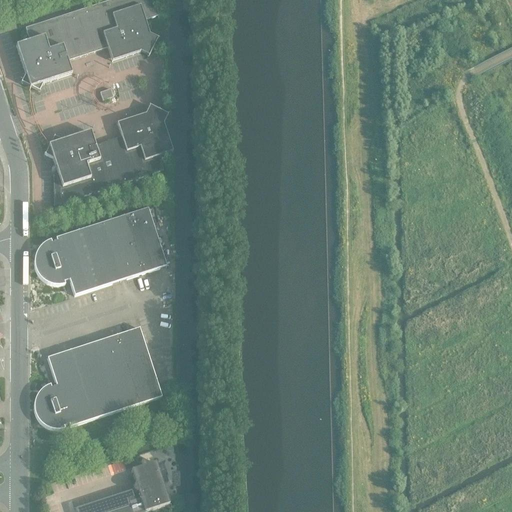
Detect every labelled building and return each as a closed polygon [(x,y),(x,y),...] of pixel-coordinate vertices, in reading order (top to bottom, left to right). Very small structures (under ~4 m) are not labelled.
[(116,0),(110,2),(125,46),(154,36),(153,33),(142,0),(116,0)] [(155,0),(142,0),(153,33),(165,30),(155,0)] [(110,2),(81,12),(95,55),(125,46),(110,2)] [(81,12),(51,21),(65,65),(95,55),(81,12)] [(51,21),(22,31),(36,75),(65,65),(51,21)] [(22,31),(0,37),(0,66),(6,84),(36,75),(22,31)] [(145,74),(133,79),(138,95),(151,91),(145,74)] [(133,79),(121,83),(126,99),(138,95),(133,79)] [(121,83),(111,86),(116,102),(126,99),(121,83)] [(111,86),(101,89),(106,105),(116,102),(111,86)] [(101,89),(91,92),(96,108),(106,105),(101,89)] [(151,91),(138,95),(145,115),(157,111),(151,91)] [(91,92),(81,95),(86,112),(96,108),(91,92)] [(81,95),(71,99),(77,115),(86,112),(81,95)] [(138,95),(126,99),(132,119),(145,115),(138,95)] [(71,99),(61,102),(67,118),(77,115),(71,99)] [(126,99),(116,102),(123,122),(132,119),(126,99)] [(61,102),(52,105),(57,121),(67,118),(61,102)] [(116,102),(106,105),(113,125),(123,122),(116,102)] [(52,105),(42,108),(47,124),(57,121),(52,105)] [(106,105),(96,108),(103,128),(113,125),(106,105)] [(42,108),(30,112),(35,128),(47,124),(42,108)] [(96,108),(86,112),(93,132),(103,128),(96,108)] [(30,112),(17,116),(22,133),(35,128),(30,112)] [(86,112),(77,115),(83,135),(93,132),(86,112)] [(77,115),(67,118),(73,138),(83,135),(77,115)] [(67,118),(57,121),(63,141),(73,138),(67,118)] [(57,121),(47,124),(54,144),(63,141),(57,121)] [(47,124),(35,128),(41,148),(54,144),(47,124)] [(35,128),(22,133),(29,153),(41,148),(35,128)] [(160,148),(148,151),(159,183),(170,179),(160,148)] [(147,149),(110,161),(122,198),(159,185),(159,183),(148,151),(147,149)] [(110,161),(73,174),(85,210),(122,198),(110,161)] [(73,174),(35,186),(36,226),(85,210),(73,174)] [(52,245),(51,242),(48,243),(45,245),(42,247),(40,249),(38,252),(36,255),(35,258),(34,261),(34,264),(34,267),(35,269),(35,272),(36,274),(37,276),(38,278),(40,280),(42,282),(44,284),(46,285),(48,286),(50,287),(53,288),(55,288),(58,288),(60,288),(62,288),(65,287),(64,284),(69,282),(74,299),(166,269),(148,211),(56,241),(57,244),(52,245)] [(51,390),(50,387),(48,388),(45,389),(43,391),(41,392),(39,394),(37,397),(36,399),(35,402),(34,404),(34,407),(34,410),(34,412),(35,415),(35,418),(37,420),(38,423),(40,425),(42,427),(44,428),(46,430),(49,431),(51,432),(54,432),(57,432),(59,432),(62,432),(65,431),(64,428),(69,426),(70,430),(162,400),(139,330),(47,360),(56,388),(51,390)] [(151,511),(169,506),(156,465),(146,468),(145,466),(144,465),(143,464),(141,465),(140,466),(140,467),(141,469),(131,473),(137,491),(75,511),(151,511)]
